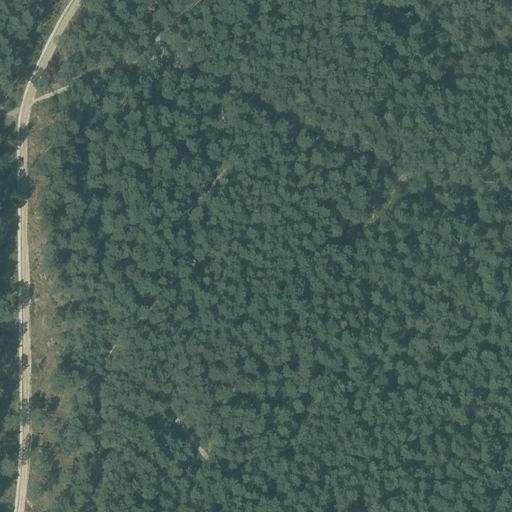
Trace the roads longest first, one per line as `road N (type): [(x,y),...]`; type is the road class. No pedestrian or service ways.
road 1 (unknown): [(275,511),(276,496),(259,475),(213,470),(191,443),(191,416),(147,390),(118,363),(110,341),(169,299),(200,253),(185,224),(193,198),(233,157),(209,78)]
road 2 (track): [(209,78),(363,159),(464,188)]
road 3 (unknown): [(0,112),(166,55)]
